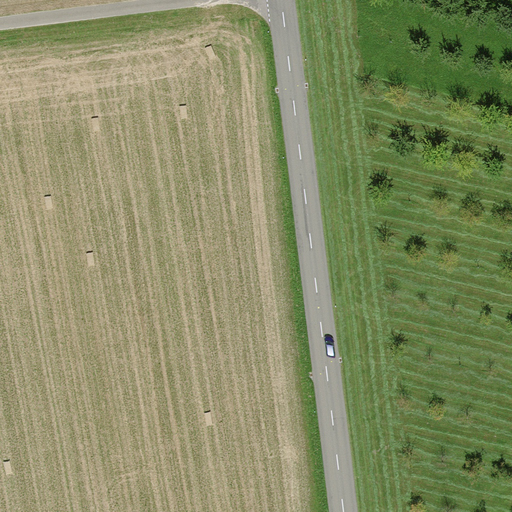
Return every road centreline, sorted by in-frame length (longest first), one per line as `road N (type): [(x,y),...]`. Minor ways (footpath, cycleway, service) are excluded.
road 1 (tertiary): [(344,511),(283,0)]
road 2 (track): [(0,25),(208,0)]
